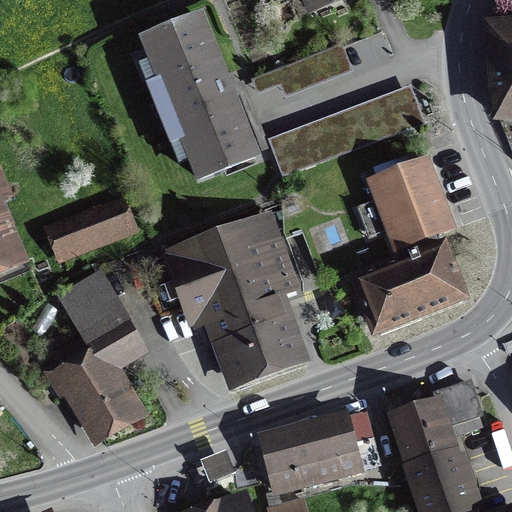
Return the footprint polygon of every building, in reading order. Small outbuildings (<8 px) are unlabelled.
[(200,19),(144,41),(160,79),(146,85),(149,92),(155,89),(160,100),(163,99),(173,124),(170,126),(175,137),(168,139),(171,146),(184,141),(200,179),(256,157),(200,19)] [(511,31),(487,34),(494,113),(511,111),(511,31)] [(351,81),(340,53),(252,88),(258,102),(280,93),(286,106),(351,81)] [(408,93),(267,147),(282,184),(423,129),(408,93)] [(428,164),(371,185),(401,265),(418,311),(459,296),(436,236),(453,229),(428,164)] [(0,265),(14,260),(0,226),(0,199),(10,195),(0,171),(0,265)] [(123,201),(49,230),(62,261),(135,233),(123,201)] [(297,291),(272,223),(251,230),(190,252),(190,253),(174,258),(197,321),(212,315),(237,381),(298,358),(276,298),(297,291)] [(401,265),(359,281),(377,327),(418,311),(401,265)] [(139,347),(99,276),(61,298),(84,338),(53,355),(58,363),(45,370),(62,398),(74,390),(100,435),(142,411),(114,361),(139,347)] [(483,428),(469,386),(432,398),(435,406),(396,420),(409,459),(401,461),(418,511),(471,511),(443,428),(459,423),(463,434),(483,428)] [(363,414),(264,440),(276,493),(376,467),(363,414)] [(228,477),(220,456),(197,464),(205,485),(228,477)] [(306,511),(303,500),(269,509),(269,511),(306,511)] [(247,511),(244,503),(215,511),(247,511)]
